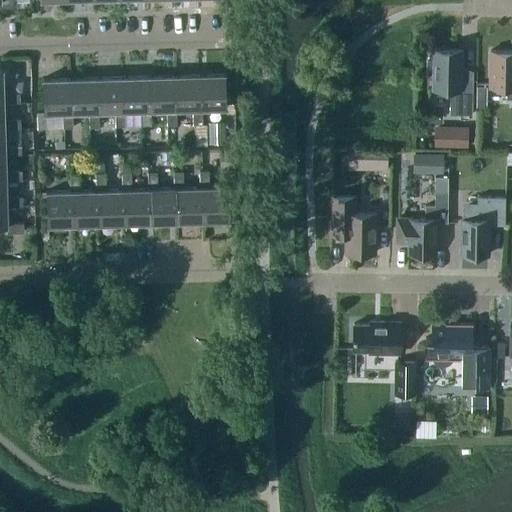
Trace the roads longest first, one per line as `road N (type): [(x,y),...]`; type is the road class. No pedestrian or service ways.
road 1 (residential): [(243,277),(0,280)]
road 2 (residential): [(226,45),(0,48)]
road 3 (residential): [(312,283),(511,287)]
